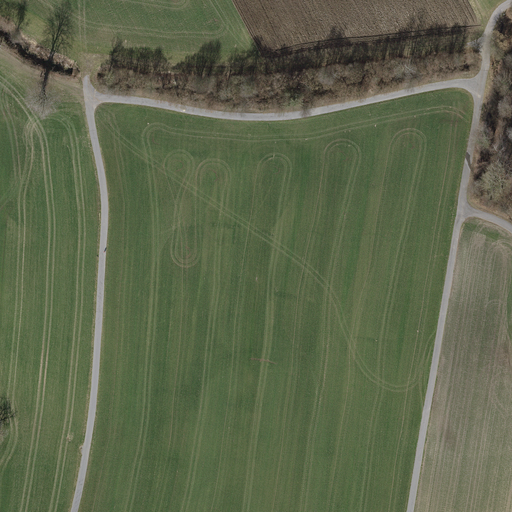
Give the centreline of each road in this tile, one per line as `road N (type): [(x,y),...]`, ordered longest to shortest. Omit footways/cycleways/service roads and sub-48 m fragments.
road 1 (track): [(73,511),(94,398),(104,220),(88,63)]
road 2 (track): [(481,85),(411,511)]
road 3 (track): [(481,85),(446,84),(272,116),(88,96)]
